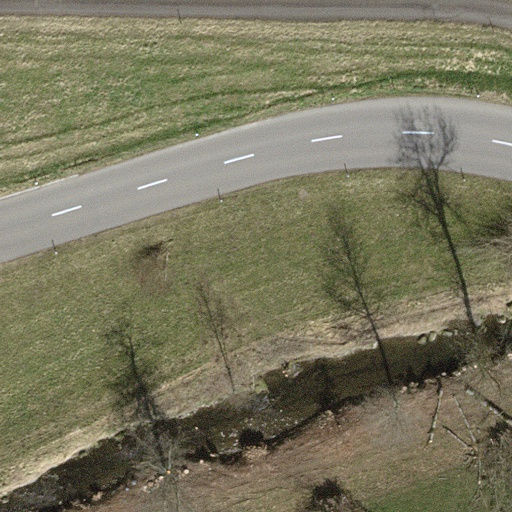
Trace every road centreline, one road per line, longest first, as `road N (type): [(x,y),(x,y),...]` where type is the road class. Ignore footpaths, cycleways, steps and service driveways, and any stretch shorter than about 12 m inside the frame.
road 1 (tertiary): [(0,230),(328,138),(421,132),(511,144)]
road 2 (track): [(0,4),(444,9),(511,19)]
